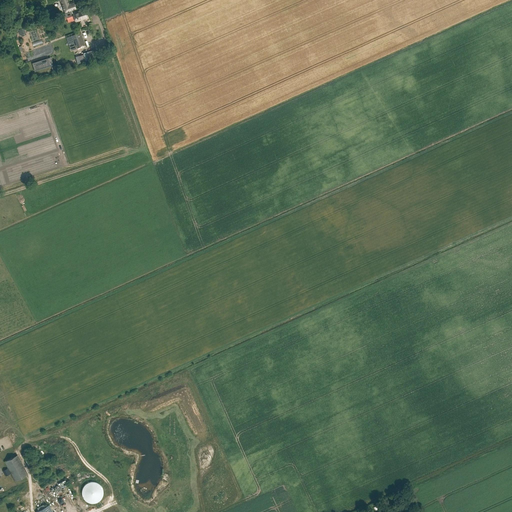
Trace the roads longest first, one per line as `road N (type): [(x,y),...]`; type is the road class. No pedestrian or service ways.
road 1 (track): [(92,0),(141,144)]
road 2 (track): [(0,195),(141,144)]
